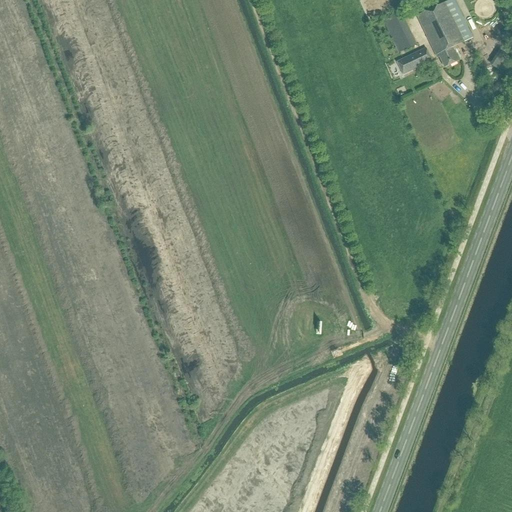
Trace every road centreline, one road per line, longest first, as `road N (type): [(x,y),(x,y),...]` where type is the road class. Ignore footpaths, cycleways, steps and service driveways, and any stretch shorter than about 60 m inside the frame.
road 1 (track): [(441,345),(392,327),(370,302),(254,0)]
road 2 (primary): [(379,511),(511,154)]
road 3 (track): [(511,319),(440,511)]
